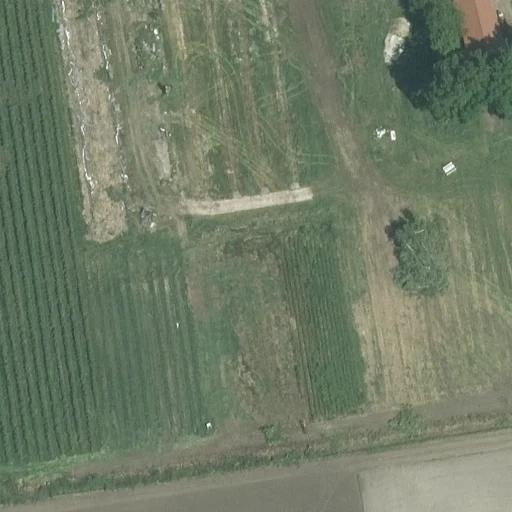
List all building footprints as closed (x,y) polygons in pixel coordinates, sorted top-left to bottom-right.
[(148,15),(145,0),(130,0),(133,18),(148,15)] [(191,44),(184,0),(170,0),(176,46),(191,44)] [(260,0),(285,184),(302,182),(277,0),(260,0)] [(458,0),(474,51),(493,46),(478,0),(458,0)] [(145,74),(166,72),(164,29),(142,31),(145,74)] [(453,58),(461,88),(511,75),(511,71),(505,44),(504,45),(466,54),(453,58)] [(199,197),(214,195),(204,112),(189,114),(199,197)] [(168,138),(151,139),(153,181),(169,180),(168,138)] [(240,473),(203,475),(204,503),(181,505),(181,511),(231,511),(272,510),(272,496),(241,498),(240,473)]
